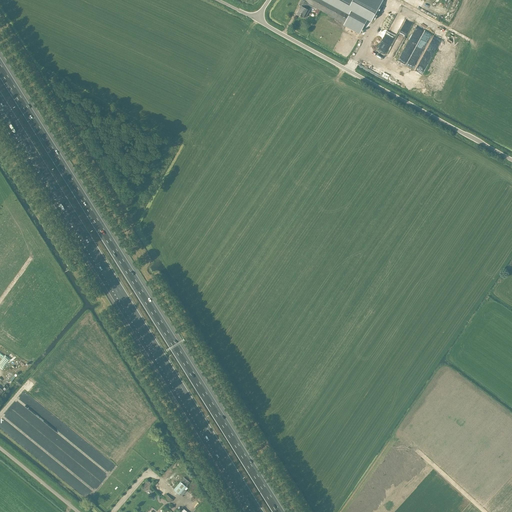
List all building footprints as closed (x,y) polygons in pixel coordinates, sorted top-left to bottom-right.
[(302,0),(301,0),(299,5),(301,6),(306,9),(308,5),(313,8),(314,7),(344,24),(350,14),(324,0),(304,0),(304,1),(302,0)] [(324,0),(350,14),(352,10),(368,19),(371,21),(382,0),(324,0)] [(408,15),(411,9),(392,0),(389,7),(408,15)] [(301,6),(297,14),(303,17),(304,16),(306,17),(310,11),(308,9),(306,9),(301,6)] [(344,24),(343,25),(360,34),(368,19),(352,10),(350,14),(344,24)] [(404,19),(390,50),(397,53),(399,49),(408,53),(422,22),(416,20),(414,23),(404,19)] [(179,495),(190,483),(184,477),(178,484),(177,482),(173,487),(174,488),(173,490),(179,495)]
